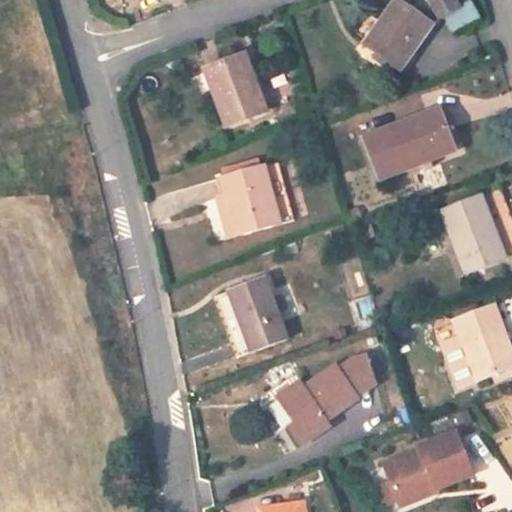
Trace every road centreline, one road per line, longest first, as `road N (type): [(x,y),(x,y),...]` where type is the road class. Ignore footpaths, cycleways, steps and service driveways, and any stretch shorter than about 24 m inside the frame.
road 1 (unclassified): [(181,511),(140,274),(88,65)]
road 2 (residential): [(258,0),(88,65)]
